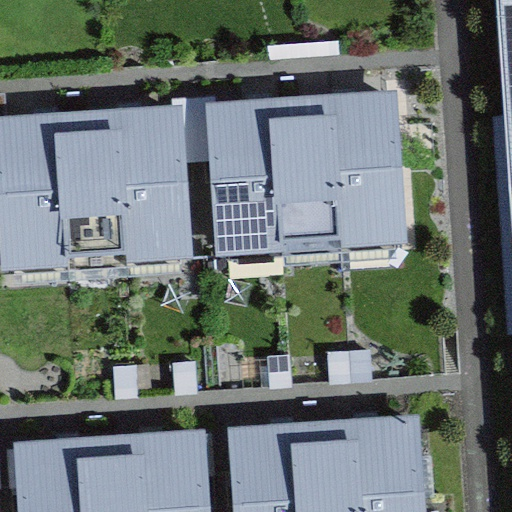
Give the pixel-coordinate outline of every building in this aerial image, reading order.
[(511,292),(511,0),(496,0),(493,0),(511,292)] [(327,110),(335,261),(403,258),(395,107),(327,110)] [(271,264),(335,261),(327,110),(263,113),(271,264)] [(217,267),(271,264),(263,113),(209,116),(217,267)] [(113,123),(123,282),(192,277),(181,119),(113,123)] [(123,282),(113,123),(50,127),(61,286),(123,282)] [(0,179),(7,290),(61,286),(50,127),(0,130),(0,179)] [(352,436),(356,511),(424,511),(420,432),(352,436)] [(293,511),(356,511),(352,436),(289,439),(293,511)] [(236,511),(293,511),(289,439),(232,443),(236,511)] [(204,511),(201,448),(139,451),(142,511),(204,511)] [(142,511),(139,451),(75,455),(77,511),(142,511)] [(18,511),(77,511),(75,455),(15,459),(18,511)]
